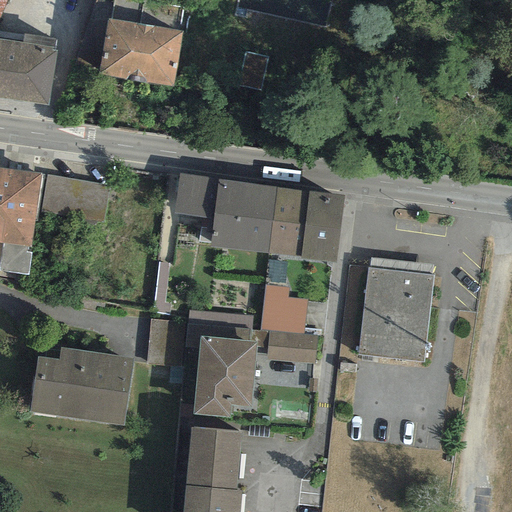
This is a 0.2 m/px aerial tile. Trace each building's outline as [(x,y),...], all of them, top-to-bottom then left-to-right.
[(182,32),(106,19),(96,75),(172,88),(182,32)] [(23,34),(21,42),(54,47),(55,39),(23,34)] [(21,42),(0,38),(0,97),(48,105),(57,48),(54,47),(21,42)] [(41,174),(0,168),(0,242),(2,243),(26,246),(30,247),(41,174)] [(218,180),(178,174),(173,214),(212,220),(218,180)] [(108,185),(46,175),(40,213),(102,222),(108,185)] [(275,187),(218,180),(212,220),(209,246),(267,253),(275,187)] [(308,192),(275,187),(267,253),(300,258),(308,192)] [(344,196),(308,192),(300,258),(335,262),(344,196)] [(25,252),(26,246),(2,243),(0,256),(0,270),(28,275),(31,253),(25,252)] [(370,258),(369,268),(431,275),(432,265),(370,258)] [(267,260),(265,282),(279,283),(281,261),(267,260)] [(369,268),(366,268),(357,355),(423,362),(433,275),(431,275),(369,268)] [(259,327),(259,329),(269,330),(303,333),(307,299),(287,297),(288,287),(263,285),(259,327)] [(250,340),(252,316),(187,310),(187,324),(184,347),(199,348),(200,336),(250,340)] [(184,347),(187,324),(151,320),(146,364),(182,367),(184,347)] [(303,333),(269,330),(266,359),(313,363),(316,335),(303,333)] [(199,348),(191,414),(229,418),(230,405),(249,407),(255,341),(250,340),(200,336),(199,348)] [(58,358),(36,355),(29,412),(124,424),(132,357),(59,348),(58,358)] [(240,431),(189,427),(182,511),(237,511),(240,490),(235,489),(240,431)]
